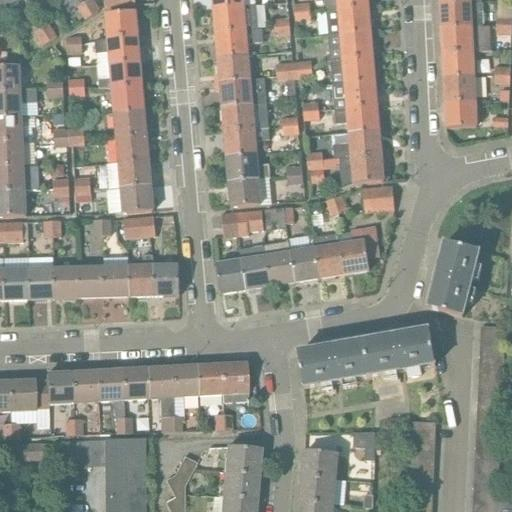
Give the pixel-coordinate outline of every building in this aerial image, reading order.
[(0,0),(4,9),(23,0),(0,0)] [(93,18),(100,13),(92,0),(84,5),(93,18)] [(103,0),(105,10),(135,8),(134,0),(103,0)] [(212,0),(214,11),(245,8),(244,0),(212,0)] [(336,0),(337,12),(368,10),(367,0),(336,0)] [(441,30),(483,28),(482,4),(440,6),(441,30)] [(85,22),(93,18),(84,5),(77,10),(85,22)] [(295,17),(310,15),(309,7),(294,8),(295,17)] [(216,36),(258,32),(256,8),(245,9),(245,8),(214,11),(216,36)] [(328,39),(370,35),(368,10),(337,12),(326,13),(328,39)] [(107,43),(138,40),(135,14),(104,17),(99,20),(101,44),(107,43)] [(295,25),(311,24),(310,15),(295,17),(295,25)] [(497,28),(511,28),(511,20),(497,20),(497,28)] [(274,31),(290,30),(289,21),(274,23),(274,31)] [(50,44),(57,39),(49,26),(42,31),(50,44)] [(473,55),(473,53),(492,52),(491,28),(483,28),(441,30),(442,56),(473,55)] [(496,37),(511,37),(511,34),(511,28),(497,28),(496,37)] [(275,40),(290,38),(290,30),(274,31),(275,40)] [(43,49),(50,44),(42,31),(34,36),(43,49)] [(218,61),(249,58),(248,47),(263,45),(262,32),(258,32),(216,36),(218,61)] [(330,63),(373,59),(370,35),(328,39),(330,63)] [(67,49),(83,48),(82,39),(66,40),(67,49)] [(109,67),(140,65),(138,40),(107,43),(109,67)] [(68,58),(84,57),(83,48),(67,49),(68,58)] [(444,80),(474,79),(473,55),(442,56),(444,80)] [(220,86),(251,83),(249,58),(218,61),(220,86)] [(333,88),(375,84),(373,59),(330,63),(333,88)] [(294,74),(312,73),(311,64),(293,65),(294,74)] [(111,92),(142,89),(140,65),(109,67),(110,81),(99,82),(100,91),(111,92)] [(281,75),(294,74),(293,65),(281,67),(281,75)] [(0,95),(22,94),(21,69),(0,69),(0,95)] [(495,78),(510,79),(511,70),(495,70),(495,78)] [(295,83),(313,81),(312,73),(294,74),(295,83)] [(296,103),(295,83),(294,74),(281,75),(282,84),(288,84),(290,104),(296,103)] [(478,97),(488,96),(486,77),(476,78),(478,97)] [(494,87),(510,88),(510,79),(495,78),(494,87)] [(445,106),(475,105),(474,79),(444,80),(445,106)] [(69,91),(85,91),(84,82),(69,83),(69,91)] [(223,110),(267,106),(265,82),(251,83),(220,86),(223,110)] [(48,93),(63,92),(63,83),(48,84),(48,93)] [(335,112),(377,108),(375,84),(333,88),(335,112)] [(113,117),(144,114),(142,89),(111,92),(113,117)] [(70,100),(85,99),(85,91),(69,91),(70,100)] [(49,101),(64,101),(63,92),(48,93),(49,101)] [(0,120),(23,119),(22,106),(38,105),(37,93),(22,94),(0,95),(0,120)] [(304,115),(319,114),(318,105),(303,107),(304,115)] [(446,132),(448,131),(477,130),(475,105),(445,106),(446,132)] [(225,134),(269,130),(267,106),(223,110),(225,134)] [(348,136),(379,134),(377,108),(335,112),(336,127),(347,126),(348,136)] [(116,142),(147,140),(144,114),(113,117),(116,142)] [(305,124),(320,123),(319,114),(304,115),(305,124)] [(0,145),(24,145),(23,119),(0,120),(0,145)] [(283,130),(298,129),(298,120),(282,122),(283,130)] [(493,130),(508,130),(509,121),(493,120),(493,130)] [(284,139),(299,137),(298,129),(283,130),(284,139)] [(227,160),(258,157),(257,144),(270,143),(269,130),(225,134),(227,160)] [(69,141),(84,140),(84,131),(69,132),(69,141)] [(54,142),(69,141),(69,132),(54,133),(54,142)] [(350,161),(381,159),(379,134),(348,136),(350,161)] [(70,150),(85,149),(84,140),(69,141),(70,150)] [(118,166),(149,164),(147,140),(116,142),(118,166)] [(55,150),(70,150),(69,141),(54,142),(55,150)] [(0,169),(25,169),(24,145),(0,145),(0,169)] [(308,165),(323,164),(322,155),(307,156),(308,165)] [(229,185),(267,181),(266,170),(259,171),(258,157),(227,160),(229,185)] [(352,175),(353,187),(384,184),(381,159),(350,161),(340,162),(341,176),(352,175)] [(120,192),(151,190),(149,164),(118,166),(107,167),(109,192),(120,191),(120,192)] [(308,174),(324,172),(323,164),(308,165),(308,174)] [(0,194),(26,194),(35,194),(34,168),(25,169),(0,169),(0,194)] [(287,180),(303,178),(302,170),(286,171),(287,180)] [(288,188),(303,187),(303,178),(287,180),(288,188)] [(75,190),(90,190),(90,181),(75,182),(75,190)] [(231,210),(262,208),(272,207),(270,181),(267,181),(229,185),(231,210)] [(54,192),(69,191),(68,182),(53,183),(54,192)] [(364,204),(394,201),(393,189),(363,192),(364,204)] [(76,199),(91,198),(90,190),(75,190),(76,199)] [(120,192),(122,216),(153,214),(151,190),(120,192)] [(54,201),(69,200),(69,191),(54,192),(54,201)] [(0,220),(27,219),(26,194),(0,194),(0,220)] [(339,216),(347,213),(342,199),(334,201),(339,216)] [(331,219),(339,216),(334,201),(326,204),(331,219)] [(365,216),(395,213),(394,201),(364,204),(365,216)] [(286,231),(286,227),(285,211),(265,213),(267,232),(286,231)] [(286,227),(295,227),(293,211),(285,211),(286,227)] [(248,227),(263,225),(262,213),(222,217),(223,229),(248,227)] [(140,241),(155,239),(154,219),(123,222),(124,235),(139,234),(140,241)] [(94,239),(103,238),(103,223),(94,223),(94,239)] [(103,238),(112,238),(111,223),(103,223),(103,238)] [(45,240),(53,240),(53,224),(44,225),(45,240)] [(53,240),(62,239),(61,224),(53,224),(53,240)] [(8,238),(23,237),(23,225),(0,225),(0,245),(9,245),(8,238)] [(249,235),(264,234),(263,225),(248,227),(249,235)] [(249,239),(249,235),(248,227),(223,229),(224,241),(249,239)] [(339,241),(345,278),(370,275),(368,263),(380,261),(375,230),(351,234),(352,239),(339,241)] [(125,242),(140,241),(139,234),(124,235),(125,242)] [(9,245),(23,245),(23,237),(8,238),(9,245)] [(345,278),(339,241),(338,237),(313,241),(320,282),(345,278)] [(295,286),(320,282),(313,241),(289,245),(295,286)] [(271,290),(295,286),(289,245),(265,249),(267,260),(271,290)] [(463,320),(472,287),(480,254),(445,246),(428,311),(463,320)] [(130,300),(155,299),(154,269),(153,269),(153,258),(144,258),(144,270),(129,270),(130,300)] [(246,294),(271,290),(267,260),(241,264),(246,294)] [(6,304),(31,303),(30,273),(30,261),(5,262),(5,274),(6,304)] [(221,298),(246,294),(241,264),(216,268),(221,298)] [(154,269),(155,299),(180,299),(179,268),(154,269)] [(105,301),(130,300),(129,270),(104,271),(105,301)] [(55,302),(80,302),(79,271),(54,272),(55,302)] [(80,302),(105,301),(104,271),(79,271),(80,302)] [(31,303),(55,302),(54,272),(30,273),(31,303)] [(505,330),(481,329),(480,341),(505,342),(506,331),(505,330)] [(370,380),(403,374),(435,369),(429,333),(363,345),(370,380)] [(480,353),(505,354),(505,342),(480,341),(480,353)] [(304,392),(370,380),(363,345),(298,356),(304,392)] [(479,365),(504,366),(505,354),(480,353),(479,365)] [(479,376),(504,378),(504,366),(479,365),(479,376)] [(223,407),(248,405),(246,367),(220,368),(222,399),(223,407)] [(198,401),(222,399),(220,368),(196,370),(198,401)] [(172,402),(198,401),(196,370),(172,371),(172,402)] [(159,420),(161,420),(173,420),(172,402),(172,371),(147,372),(148,404),(159,403),(159,420)] [(124,405),(148,404),(147,372),(122,374),(124,405)] [(113,421),(115,421),(123,421),(123,405),(124,405),(122,374),(97,375),(99,406),(113,406),(113,421)] [(74,408),(99,406),(97,375),(72,376),(74,408)] [(49,409),(74,408),(72,376),(46,378),(46,385),(49,409)] [(478,388),(503,390),(504,378),(479,376),(478,388)] [(49,412),(49,409),(46,385),(34,385),(34,384),(10,385),(11,416),(36,415),(36,413),(49,412)] [(0,416),(11,416),(10,385),(0,385),(0,416)] [(477,400),(502,401),(503,390),(478,388),(477,400)] [(502,401),(477,400),(477,412),(502,413),(502,412),(502,401)] [(501,423),(502,413),(477,412),(477,422),(476,423),(501,425),(501,423)] [(502,413),(501,423),(511,424),(511,413),(502,412),(502,413)] [(214,434),(223,434),(223,418),(214,419),(214,434)] [(223,434),(232,434),(231,418),(223,418),(223,434)] [(173,420),(173,436),(182,436),(182,419),(173,420)] [(173,436),(173,420),(161,420),(162,436),(173,436)] [(124,436),(123,421),(115,421),(115,437),(124,436)] [(123,421),(124,436),(132,436),(132,421),(123,421)] [(65,439),(74,439),(73,423),(65,424),(65,439)] [(74,439),(82,438),(82,423),(73,423),(74,439)] [(501,435),(501,425),(476,423),(476,435),(501,437),(501,435)] [(511,424),(501,423),(501,425),(501,435),(510,435),(511,424)] [(408,438),(436,439),(436,426),(409,425),(409,434),(408,438)] [(11,443),(19,442),(19,427),(10,428),(11,443)] [(2,443),(11,443),(10,428),(1,428),(2,443)] [(380,447),(408,446),(408,438),(409,434),(380,436),(380,447)] [(501,448),(501,437),(476,435),(475,447),(501,448)] [(366,464),(375,464),(375,436),(354,436),(353,451),(366,452),(366,464)] [(408,451),(435,451),(436,439),(408,438),(408,446),(408,451)] [(104,511),(145,511),(145,442),(103,444),(104,470),(104,511)] [(39,461),(40,444),(18,443),(17,460),(39,461)] [(79,471),(91,470),(91,444),(78,445),(79,471)] [(104,470),(103,444),(91,444),(91,470),(104,470)] [(66,471),(79,471),(78,445),(66,445),(66,471)] [(500,460),(501,448),(475,447),(475,459),(500,460)] [(223,477),(259,480),(261,453),(225,450),(223,477)] [(407,463),(434,464),(435,451),(408,451),(407,463)] [(302,480),(337,483),(339,457),(305,454),(302,480)] [(474,471),(499,472),(500,460),(475,459),(474,471)] [(181,489),(185,489),(197,467),(184,460),(175,478),(181,489)] [(407,476),(434,477),(434,464),(407,463),(407,476)] [(474,483),(499,484),(499,472),(474,471),(474,483)] [(406,489),(433,489),(434,477),(407,476),(406,489)] [(221,500),(257,504),(259,480),(223,477),(221,500)] [(180,509),(184,509),(184,490),(185,489),(181,489),(175,478),(174,479),(166,484),(175,501),(180,509)] [(300,504),(335,507),(337,483),(302,480),(300,504)] [(473,494),(498,496),(499,484),(474,483),(473,494)] [(406,501),(432,502),(433,489),(406,489),(406,501)] [(498,507),(498,501),(498,496),(473,494),(473,506),(498,507)] [(363,511),(372,511),(373,498),(364,498),(363,511)] [(220,511),(256,511),(257,504),(221,500),(220,511)] [(184,511),(184,509),(180,509),(175,501),(165,506),(168,511),(184,511)] [(405,511),(431,511),(432,502),(406,501),(405,511)] [(511,511),(511,501),(498,501),(498,507),(497,511),(511,511)]
